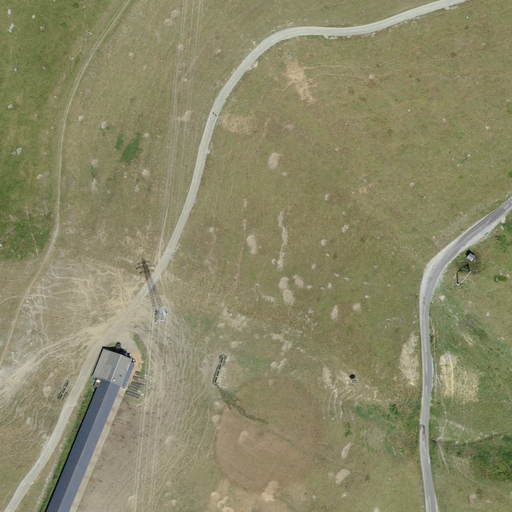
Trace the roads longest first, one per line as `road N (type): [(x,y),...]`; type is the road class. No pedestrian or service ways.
road 1 (track): [(10,511),(95,352),(172,242),(217,104),(236,76),(270,41),(292,32),(373,29),(458,0)]
road 2 (track): [(129,0),(81,71),(61,141),(56,223),(0,360)]
road 3 (unclassified): [(511,199),(452,247),(427,280),(431,511)]
